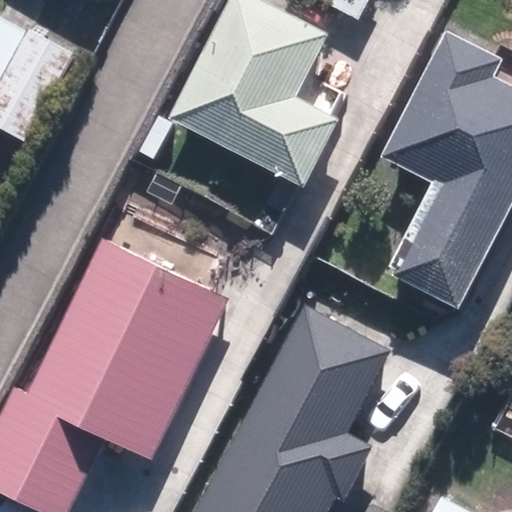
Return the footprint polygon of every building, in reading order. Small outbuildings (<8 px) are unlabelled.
[(252,0),(234,0),(172,122),(304,189),(339,121),(295,99),(327,38),(252,0)] [(318,0),(358,20),(368,0),(318,0)] [(0,83),(27,33),(0,18),(0,83)] [(0,87),(0,128),(27,143),(76,56),(32,31),(0,87)] [(460,307),(511,204),(511,87),(494,78),(501,64),(445,36),(383,156),(446,187),(400,276),(460,307)] [(31,397),(15,389),(0,419),(0,490),(44,511),(73,511),(108,441),(153,462),(228,301),(104,243),(31,397)] [(388,352),(307,309),(197,511),(326,511),(338,492),(345,496),(371,449),(344,434),(388,352)] [(465,511),(443,500),(435,511),(465,511)]
